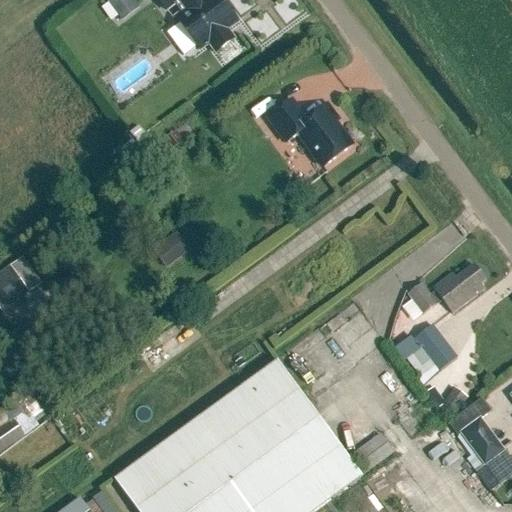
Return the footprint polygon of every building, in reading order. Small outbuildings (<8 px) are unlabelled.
[(131,0),(114,0),(109,4),(121,20),(138,9),(131,0)] [(226,31),(238,23),(220,0),(157,0),(166,12),(170,8),(174,5),(181,15),(176,20),(199,51),(209,44),(216,54),(234,41),(226,31)] [(291,102),(267,120),(286,145),(298,136),(323,169),(352,148),(334,124),(338,122),(326,106),(306,121),(291,102)] [(136,142),(144,136),(137,128),(129,134),(136,142)] [(166,271),(190,253),(176,234),(152,252),(166,271)] [(474,266),(455,280),(453,277),(434,292),(435,293),(431,296),(422,285),(408,296),(423,316),(436,306),(437,307),(442,303),(452,316),(485,291),(481,285),(486,282),(474,266)] [(0,314),(30,294),(12,267),(0,275),(0,314)] [(57,284),(65,279),(60,272),(52,277),(57,284)] [(457,359),(433,326),(414,341),(439,373),(457,359)] [(379,435),(348,459),(278,362),(114,481),(136,511),(315,511),(394,454),(379,435)] [(20,415),(0,429),(0,454),(38,428),(35,423),(49,414),(30,387),(10,402),(20,415)] [(442,406),(444,403),(434,389),(427,394),(438,410),(443,407),(442,406)] [(455,416),(467,400),(454,390),(444,403),(442,406),(443,407),(455,416)] [(475,414),(455,428),(479,460),(498,446),(475,414)] [(63,511),(88,511),(80,500),(63,511)]
